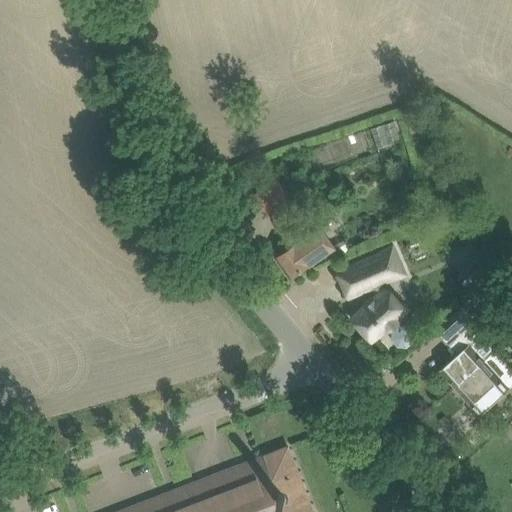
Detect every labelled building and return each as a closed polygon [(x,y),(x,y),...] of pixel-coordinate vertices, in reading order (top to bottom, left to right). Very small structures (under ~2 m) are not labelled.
[(255,194),(282,232),(304,216),(277,179),(255,194)] [(408,197),(414,216),(424,213),(419,194),(408,197)] [(316,229),(275,257),(289,277),(315,259),(330,249),(316,229)] [(338,272),(348,296),(390,278),(380,254),(338,272)] [(393,330),(392,339),(398,346),(407,346),(414,340),(414,332),(408,325),(400,324),(397,322),(399,320),(396,317),(406,308),(388,287),(353,317),(371,339),(386,326),(389,329),(390,327),(393,330)] [(438,370),(455,388),(485,361),(469,342),(479,334),(471,325),(474,322),(461,307),(436,330),(457,353),(438,370)] [(485,361),(455,388),(479,415),(511,384),(511,370),(510,369),(501,378),(485,361)] [(231,487),(202,498),(207,511),(230,511),(264,499),(269,511),(313,511),(288,446),(255,459),(256,460),(254,460),(255,463),(248,466),(247,464),(225,473),(231,487)] [(196,484),(165,496),(171,511),(207,511),(202,498),(201,498),(196,484)] [(171,511),(165,496),(122,511),(171,511)] [(230,511),(269,511),(264,499),(230,511)]
